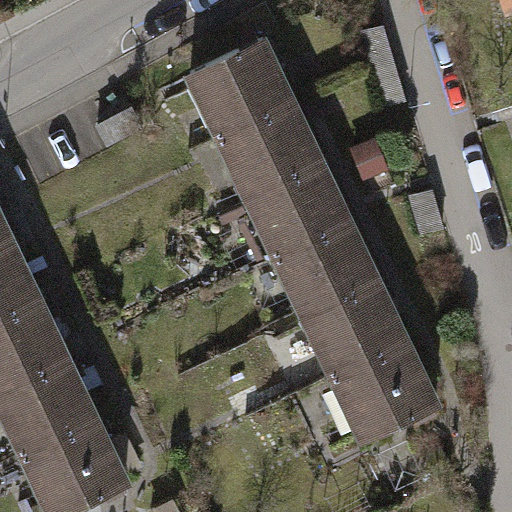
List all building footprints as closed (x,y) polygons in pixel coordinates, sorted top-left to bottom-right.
[(404,97),(382,22),(357,30),(380,105),(404,97)] [(187,69),(218,134),(290,100),(259,35),(187,69)] [(318,159),(290,100),(218,134),(246,193),(318,159)] [(129,105),(95,124),(106,143),(140,123),(129,105)] [(374,138),(354,147),(364,172),(384,164),(374,138)] [(346,218),(318,159),(246,193),(274,252),(346,218)] [(430,187),(407,193),(417,230),(440,224),(430,187)] [(0,240),(9,236),(0,217),(0,240)] [(274,252),(303,314),(375,280),(346,218),(274,252)] [(0,312),(37,295),(9,236),(0,240),(0,312)] [(303,314),(330,372),(403,338),(375,280),(303,314)] [(0,312),(0,387),(66,357),(37,295),(0,312)] [(433,401),(403,338),(330,372),(360,435),(433,401)] [(93,414),(66,357),(0,387),(0,401),(22,447),(93,414)] [(123,477),(93,414),(22,447),(52,511),(123,477)] [(441,444),(423,451),(432,472),(449,465),(441,444)]
